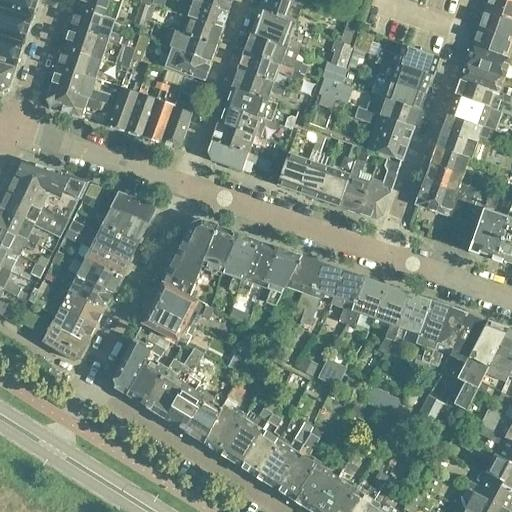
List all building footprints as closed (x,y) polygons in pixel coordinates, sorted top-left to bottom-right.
[(0,0),(0,6),(31,18),(37,0),(0,0)] [(79,0),(78,5),(115,17),(120,0),(79,0)] [(221,29),(227,11),(196,0),(193,0),(191,6),(187,16),(221,29)] [(196,0),(227,11),(231,0),(196,0)] [(292,0),(262,0),(259,10),(297,24),(301,14),(315,20),(319,11),(307,6),(305,5),(292,0)] [(511,2),(505,0),(488,0),(484,11),(511,21),(511,2)] [(145,20),(150,7),(140,3),(140,4),(141,4),(134,25),(142,28),(145,20)] [(31,18),(0,6),(0,34),(23,42),(31,18)] [(108,41),(122,46),(122,45),(123,42),(124,40),(109,35),(114,21),(76,8),(70,28),(108,41)] [(511,21),(484,11),(478,28),(511,40),(511,21)] [(221,29),(187,16),(179,13),(177,20),(185,23),(181,33),(215,46),(221,29)] [(291,40),(296,28),(257,14),(251,32),(298,49),(300,43),(291,40)] [(359,31),(360,27),(359,26),(347,22),(341,42),(353,46),(359,31)] [(70,28),(63,48),(101,60),(108,41),(70,28)] [(511,40),(478,28),(472,46),(511,60),(511,40)] [(209,62),(215,46),(181,33),(169,29),(164,45),(171,48),(209,62)] [(368,53),(375,37),(366,33),(362,32),(359,31),(353,46),(352,48),(368,53)] [(298,49),(251,32),(244,51),(300,71),(303,63),(284,56),(287,47),(298,51),(298,49)] [(323,55),(329,41),(308,32),(303,46),(323,55)] [(0,61),(15,67),(23,42),(0,34),(0,61)] [(142,60),(149,40),(147,39),(139,36),(137,44),(134,50),(132,56),(142,60)] [(343,66),(350,49),(338,44),(331,61),(343,66)] [(134,50),(122,45),(122,46),(115,65),(128,69),(131,60),(132,56),(134,50)] [(399,55),(379,48),(376,56),(377,57),(433,76),(439,58),(410,48),(404,46),(403,46),(399,55)] [(511,60),(472,46),(466,63),(505,77),(511,79),(511,60)] [(63,48),(57,67),(95,80),(98,81),(101,73),(97,72),(101,60),(63,48)] [(203,81),(209,62),(171,48),(164,67),(203,81)] [(300,71),(244,51),(237,70),(274,83),(278,73),(290,78),(293,70),(299,72),(300,71)] [(426,93),(433,76),(377,57),(374,65),(381,67),(377,76),(386,79),(426,93)] [(131,75),(136,61),(131,60),(128,69),(120,88),(114,106),(114,108),(112,114),(107,127),(125,133),(142,85),(136,83),(133,93),(126,90),(131,75)] [(0,92),(1,92),(7,89),(15,67),(0,61),(0,92)] [(347,69),(326,62),(321,77),(325,78),(341,85),(347,69)] [(511,91),(501,87),(505,77),(466,63),(460,80),(511,99),(511,91)] [(57,67),(50,87),(114,108),(114,106),(112,105),(115,96),(92,88),(95,80),(57,67)] [(161,81),(164,72),(151,67),(148,76),(161,81)] [(283,95),(286,87),(274,83),(237,70),(231,88),(268,101),(271,91),(283,95)] [(293,70),(290,78),(301,82),(303,74),(299,73),(293,70)] [(420,111),(426,93),(386,79),(377,76),(371,93),(383,98),(386,99),(420,111)] [(347,104),(353,89),(341,85),(325,78),(319,93),(343,102),(347,104)] [(511,99),(460,80),(454,96),(501,113),(511,116),(511,99)] [(161,83),(158,82),(152,99),(145,97),(149,87),(142,85),(125,133),(142,139),(161,83)] [(159,145),(175,102),(171,101),(170,105),(163,103),(169,86),(161,83),(142,139),(159,145)] [(99,110),(112,114),(114,108),(50,87),(46,100),(50,109),(81,119),(85,107),(99,111),(99,110)] [(271,121),(277,104),(268,101),(231,88),(224,106),(266,121),(271,122),(271,121)] [(497,125),(501,113),(454,96),(448,112),(495,129),(497,125)] [(333,102),(320,97),(317,105),(330,110),(333,102)] [(420,111),(386,99),(383,108),(377,106),(378,105),(368,101),(366,104),(365,109),(383,116),(414,127),(420,111)] [(180,145),(194,103),(188,101),(185,110),(177,107),(179,104),(175,102),(159,145),(172,149),(180,145)] [(264,127),(266,121),(224,106),(218,124),(255,137),(259,125),(264,127)] [(375,124),(372,132),(395,140),(408,144),(414,127),(383,116),(365,109),(364,110),(358,108),(355,117),(375,124)] [(479,137),(482,127),(448,115),(442,131),(488,148),(490,144),(484,142),(485,140),(479,137)] [(292,130),(296,118),(291,116),(287,119),(284,127),(292,130)] [(271,122),(266,121),(264,127),(276,131),(278,124),(271,121),(271,122)] [(264,149),(267,141),(255,137),(218,124),(212,142),(248,154),(252,145),(264,149)] [(488,148),(442,131),(436,147),(477,162),(483,164),(488,148)] [(402,162),(408,144),(395,140),(372,132),(366,149),(370,151),(402,162)] [(268,172),(272,162),(248,154),(212,142),(208,153),(210,161),(245,174),(246,170),(243,169),(246,161),(258,166),(257,168),(268,172)] [(355,160),(356,161),(360,148),(354,146),(350,158),(355,160)] [(359,213),(369,184),(358,179),(360,172),(362,173),(370,151),(366,149),(361,147),(356,161),(355,160),(350,176),(349,175),(338,206),(359,213)] [(477,162),(436,147),(430,164),(463,176),(465,177),(467,171),(464,170),(467,163),(476,167),(477,162)] [(298,192),(308,161),(288,154),(277,184),(298,192)] [(67,221),(86,183),(28,160),(19,166),(7,192),(67,221)] [(318,199),(329,168),(308,161),(298,192),(318,199)] [(382,216),(400,165),(387,161),(385,166),(387,171),(382,184),(371,180),(369,184),(359,213),(376,219),(382,216)] [(460,185),(463,176),(430,164),(424,181),(485,204),(488,195),(460,185)] [(499,168),(489,165),(486,174),(496,177),(499,168)] [(338,206),(349,175),(329,168),(318,199),(338,206)] [(485,204),(424,181),(416,204),(457,220),(461,208),(473,212),(472,214),(480,217),(485,204)] [(491,260),(506,217),(508,211),(498,207),(496,214),(490,212),(491,208),(493,209),(499,194),(490,191),(488,195),(485,204),(480,217),(477,227),(470,245),(468,252),(478,256),(479,253),(491,258),(490,260),(491,260)] [(59,237),(67,221),(7,192),(0,206),(0,208),(35,225),(59,237)] [(155,212),(151,205),(119,194),(112,207),(134,218),(149,224),(155,212)] [(134,218),(112,207),(96,200),(86,195),(82,202),(107,216),(103,224),(103,225),(139,242),(149,224),(134,218)] [(502,261),(511,264),(511,199),(508,211),(506,217),(491,260),(501,264),(502,261)] [(0,227),(36,245),(36,244),(41,246),(43,241),(30,235),(35,225),(0,208),(0,227)] [(206,257),(217,227),(200,221),(198,222),(199,222),(193,224),(191,225),(190,226),(187,233),(186,234),(187,235),(180,247),(206,257)] [(139,242),(103,225),(98,234),(74,222),(71,227),(82,233),(81,236),(131,260),(139,242)] [(470,245),(477,227),(464,223),(458,241),(470,245)] [(36,245),(0,227),(0,246),(19,257),(24,247),(33,251),(36,245)] [(131,260),(81,236),(82,233),(71,227),(66,237),(91,249),(86,259),(122,277),(131,260)] [(221,272),(239,234),(229,231),(229,232),(217,227),(206,257),(202,266),(221,272)] [(247,237),(239,234),(221,272),(222,273),(235,277),(229,289),(237,292),(259,242),(246,238),(247,237)] [(259,242),(237,292),(238,292),(245,295),(247,291),(250,292),(254,284),(263,287),(280,249),(269,245),(269,246),(259,242)] [(19,257),(0,246),(0,266),(12,272),(19,257)] [(193,285),(202,266),(206,257),(180,247),(166,275),(193,285)] [(285,289),(301,257),(288,253),(288,252),(280,249),(263,287),(273,291),(268,302),(276,305),(285,289)] [(77,275),(113,294),(122,277),(86,259),(77,254),(74,260),(83,264),(77,275)] [(298,307),(305,309),(300,324),(303,324),(308,310),(324,265),(301,257),(285,289),(302,295),(298,307)] [(336,290),(343,272),(324,265),(308,310),(303,324),(310,327),(315,313),(319,301),(331,305),(336,290)] [(23,290),(7,282),(12,272),(0,266),(0,286),(4,289),(19,296),(23,290)] [(342,309),(338,321),(347,324),(362,279),(343,272),(336,290),(331,305),(342,309)] [(105,310),(113,294),(77,275),(68,292),(105,310)] [(213,295),(193,286),(193,285),(166,275),(162,284),(208,307),(208,305),(213,295)] [(384,287),(362,279),(347,324),(354,327),(358,314),(373,319),(384,287)] [(208,307),(162,284),(152,304),(192,324),(194,320),(191,318),(194,312),(203,315),(210,320),(215,310),(216,310),(208,305),(208,307)] [(0,301),(0,298),(4,289),(0,286),(0,315),(17,326),(19,321),(13,317),(15,312),(14,307),(7,305),(0,301)] [(386,356),(386,355),(395,341),(410,296),(388,288),(377,321),(388,325),(384,337),(377,351),(386,356)] [(105,310),(68,292),(60,308),(96,327),(105,310)] [(429,365),(449,309),(410,296),(395,341),(386,355),(395,360),(401,348),(408,331),(419,335),(416,345),(426,349),(423,357),(417,355),(412,370),(424,374),(429,365)] [(96,327),(60,308),(42,299),(38,307),(56,316),(54,321),(52,323),(51,325),(88,343),(96,327)] [(186,326),(191,328),(192,325),(192,324),(152,304),(141,325),(187,347),(192,337),(183,333),(186,326)] [(231,309),(228,316),(233,318),(236,311),(231,309)] [(429,365),(437,368),(442,354),(449,357),(450,357),(457,345),(467,315),(449,309),(429,365)] [(88,343),(51,325),(52,323),(27,310),(20,324),(36,332),(33,337),(32,337),(45,344),(73,362),(79,360),(88,343)] [(457,361),(451,372),(459,376),(486,322),(467,315),(457,345),(450,357),(457,361)] [(476,391),(481,383),(486,373),(508,330),(486,322),(459,376),(446,400),(453,403),(453,404),(466,411),(476,391)] [(509,373),(511,365),(511,331),(508,330),(486,373),(494,376),(497,369),(509,373)] [(139,372),(160,335),(151,331),(148,336),(140,332),(123,363),(139,372)] [(145,407),(167,369),(164,367),(163,369),(156,365),(171,341),(160,335),(139,372),(126,395),(145,407)] [(270,358),(273,352),(263,347),(267,338),(261,335),(260,336),(253,350),(270,358)] [(164,419),(190,376),(196,366),(203,354),(194,348),(183,366),(174,360),(167,369),(145,407),(164,419)] [(313,375),(317,366),(303,358),(298,368),(313,375)] [(347,368),(328,358),(317,378),(337,388),(347,368)] [(230,362),(228,367),(240,373),(242,368),(230,362)] [(126,395),(139,372),(123,363),(113,381),(115,388),(126,395)] [(183,431),(206,393),(203,391),(201,394),(194,390),(199,382),(190,376),(164,419),(183,431)] [(349,377),(343,390),(352,394),(358,382),(349,377)] [(204,444),(227,399),(218,394),(215,399),(210,395),(215,386),(210,383),(205,393),(206,393),(183,431),(204,444)] [(481,383),(476,391),(484,396),(489,387),(481,383)] [(243,418),(233,412),(238,404),(243,395),(234,389),(228,398),(227,399),(204,444),(220,454),(243,418)] [(511,399),(502,394),(500,400),(504,402),(498,413),(511,420),(511,399)] [(381,403),(378,408),(385,412),(396,418),(398,414),(401,407),(383,398),(381,403)] [(437,416),(440,411),(424,402),(413,422),(430,431),(431,431),(438,417),(437,416)] [(267,422),(273,408),(266,404),(258,417),(253,424),(243,418),(220,454),(239,466),(267,422)] [(365,422),(370,411),(355,404),(350,415),(365,422)] [(396,418),(408,424),(414,413),(401,407),(398,414),(396,418)] [(282,418),(278,416),(280,413),(273,408),(267,422),(239,466),(257,477),(280,441),(271,436),(275,427),(282,418)] [(511,420),(498,413),(494,419),(511,428),(508,433),(504,432),(502,437),(511,442),(511,420)] [(309,432),(311,427),(304,423),(289,447),(280,441),(257,477),(275,488),(303,445),(309,432)] [(511,442),(502,437),(501,437),(480,426),(475,434),(490,442),(491,440),(502,446),(499,452),(494,450),(493,453),(511,463),(511,442)] [(295,501),(318,465),(307,459),(320,439),(309,432),(303,445),(275,488),(295,501)] [(488,472),(511,485),(511,463),(493,453),(492,454),(478,447),(475,453),(493,463),(488,472)] [(315,511),(343,470),(349,456),(342,452),(329,472),(318,465),(295,501),(312,511),(315,511)] [(352,475),(360,463),(349,456),(343,470),(315,511),(340,511),(356,489),(347,483),(352,475)] [(340,511),(365,511),(379,492),(385,479),(387,476),(379,471),(375,477),(365,494),(356,489),(340,511)] [(467,489),(510,511),(511,507),(511,490),(481,474),(476,484),(471,481),(467,488),(467,489)] [(393,480),(387,476),(385,479),(379,492),(365,511),(391,511),(392,511),(383,506),(387,498),(393,489),(390,487),(392,484),(391,483),(393,480)] [(469,511),(509,511),(510,511),(467,489),(462,498),(458,506),(469,511)] [(393,511),(392,511),(391,511),(413,511),(416,506),(417,505),(421,497),(414,493),(404,508),(404,509),(402,511),(393,511)] [(426,511),(430,502),(421,497),(417,505),(416,506),(426,511)]
